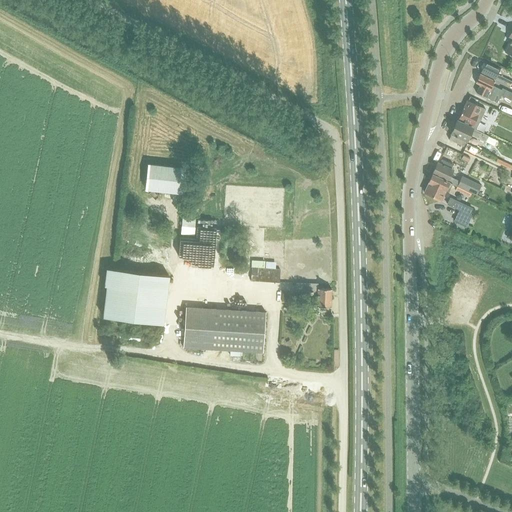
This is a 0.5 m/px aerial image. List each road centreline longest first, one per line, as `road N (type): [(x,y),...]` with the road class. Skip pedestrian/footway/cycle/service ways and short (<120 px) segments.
road 1 (unclassified): [(340,511),(335,144),(303,114),(95,0)]
road 2 (secondary): [(346,0),(362,293),(362,511)]
road 3 (residential): [(410,286),(413,177),(440,65),(451,40),(488,0)]
road 4 (unclassified): [(413,511),(410,286)]
